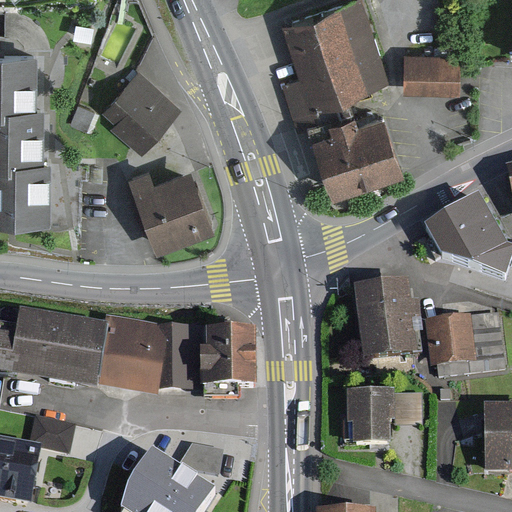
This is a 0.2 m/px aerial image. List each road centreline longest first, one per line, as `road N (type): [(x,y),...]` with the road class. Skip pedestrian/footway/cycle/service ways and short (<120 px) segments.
road 1 (secondary): [(186,0),(255,168),(281,272)]
road 2 (tertiary): [(0,276),(177,287),(281,272)]
road 3 (residential): [(79,511),(109,452),(149,413),(289,412)]
road 4 (residential): [(511,155),(281,272)]
road 5 (residential): [(325,469),(508,511)]
road 6 (secondary): [(281,272),(289,412)]
